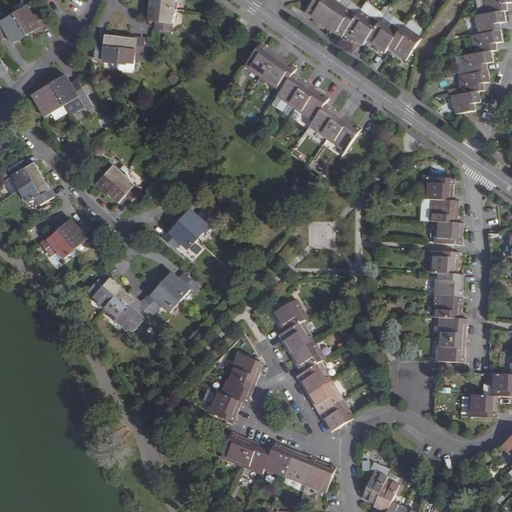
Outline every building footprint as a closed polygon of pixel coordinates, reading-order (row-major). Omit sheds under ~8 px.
[(152,0),(152,7),(175,10),(176,0),(152,0)] [(176,0),(175,10),(185,11),(185,3),(185,1),(183,0),(176,0)] [(336,0),(315,0),(307,12),(342,37),(346,32),(364,45),(367,41),(385,53),(389,49),(407,61),(422,38),(404,26),(401,30),(383,17),(379,22),(361,10),(358,15),(336,0)] [(453,110),(454,116),(474,112),(473,105),(479,104),(477,93),(484,92),(482,85),(489,84),(486,65),(492,64),(490,52),(496,52),(495,44),(502,43),(499,24),(505,23),(504,12),(507,11),(506,4),(511,3),(511,0),(481,0),(482,8),(485,8),(486,15),(472,17),(474,28),(477,28),(478,35),(467,37),(469,50),(472,50),(473,55),(459,57),(461,70),(463,69),(464,75),(455,77),(457,90),(460,90),(461,96),(448,98),(450,110),(453,110)] [(29,7),(16,15),(29,36),(42,28),(43,30),(50,26),(42,12),(35,16),(29,7)] [(175,10),(152,7),(150,21),(158,23),(157,31),(172,33),(175,10)] [(29,36),(16,15),(3,23),(1,19),(0,19),(0,34),(3,40),(11,36),(15,43),(29,36)] [(96,60),(120,62),(122,38),(107,36),(106,44),(98,43),(96,60)] [(143,57),(145,41),(122,38),(120,62),(135,64),(136,56),(143,57)] [(344,155),(354,163),(374,141),(361,132),(364,129),(329,103),(332,99),(297,72),(300,68),(265,42),(248,64),(284,90),(281,93),(317,119),(312,126),(347,152),(344,155)] [(80,50),(72,55),(76,62),(84,58),(80,50)] [(89,97),(83,86),(79,79),(72,84),(67,76),(54,84),(66,105),(71,114),(85,106),(82,101),(89,97)] [(66,105),(54,84),(41,92),(40,90),(33,94),(41,108),(46,117),(52,113),(66,105)] [(374,141),(354,163),(362,169),(380,146),(374,141)] [(11,169),(23,190),(44,177),(36,163),(28,168),(24,161),(11,169)] [(102,169),(92,180),(98,185),(99,184),(109,193),(125,176),(115,166),(108,174),(102,169)] [(125,176),(109,193),(120,203),(125,198),(131,203),(142,191),(125,176)] [(457,178),(425,176),(424,199),(432,200),(430,221),(438,222),(437,243),(464,245),(465,223),(460,223),(462,201),(456,201),(457,178)] [(38,199),(42,206),(56,198),(44,177),(23,190),(31,203),(38,199)] [(218,224),(203,210),(197,216),(191,210),(181,222),(199,238),(209,227),(212,230),(218,224)] [(61,231),(77,249),(89,239),(92,243),(98,237),(85,222),(79,226),(73,220),(61,231)] [(164,238),(176,248),(180,243),(188,250),(199,238),(181,222),(171,233),(169,232),(164,238)] [(48,239),(42,245),(52,256),(58,251),(66,259),(77,249),(61,231),(49,241),(48,239)] [(459,253),(433,251),(432,273),(437,273),(434,317),(440,317),(437,361),(465,363),(468,319),(462,318),(464,275),(458,274),(459,253)] [(162,284),(180,301),(190,289),(194,292),(199,286),(184,273),(179,278),(173,273),(162,284)] [(89,291),(107,307),(123,289),(111,278),(106,284),(100,279),(89,291)] [(170,312),(180,301),(162,284),(152,295),(150,294),(145,300),(157,311),(162,305),(170,312)] [(123,289),(107,307),(118,317),(116,320),(131,333),(148,315),(151,318),(153,315),(157,311),(145,300),(141,304),(123,289)] [(331,431),(356,418),(322,362),(326,359),(302,321),(309,317),(298,299),(274,314),(284,331),(280,334),(303,372),(297,375),(331,431)] [(217,390),(209,412),(235,422),(243,400),(249,403),(264,364),(238,353),(223,393),(217,390)] [(471,397),(470,411),(470,418),(497,419),(498,397),(511,398),(511,375),(493,374),(492,397),(471,395),(471,397)] [(462,411),(470,411),(471,397),(463,397),(462,411)] [(328,493),(339,465),(277,442),(274,448),(234,432),(223,459),(264,475),(266,469),(328,493)] [(474,458),(464,458),(465,470),(474,470),(474,458)] [(362,471),(370,470),(370,461),(361,461),(362,471)] [(378,466),(376,469),(382,472),(382,474),(387,476),(389,472),(390,471),(378,466)] [(382,472),(376,469),(364,498),(376,504),(376,505),(389,511),(388,511),(419,511),(420,511),(394,500),(401,484),(394,481),(395,479),(387,476),(382,474),(382,472)] [(394,481),(401,484),(403,478),(389,472),(387,476),(395,479),(394,481)]
